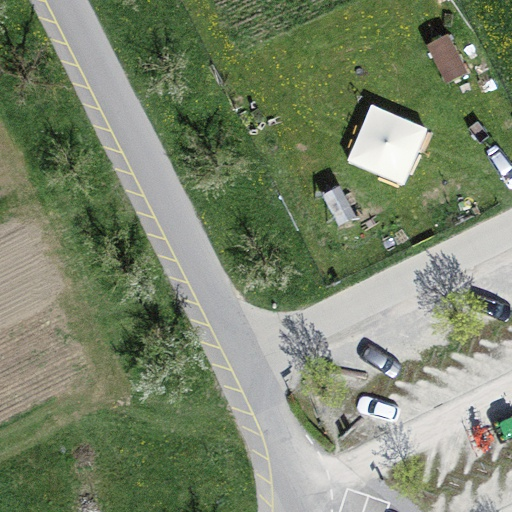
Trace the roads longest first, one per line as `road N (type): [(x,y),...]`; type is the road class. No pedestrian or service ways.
road 1 (unclassified): [(243,361),(60,0)]
road 2 (unclassified): [(511,228),(243,361)]
road 3 (unclassified): [(287,511),(290,454),(243,361)]
